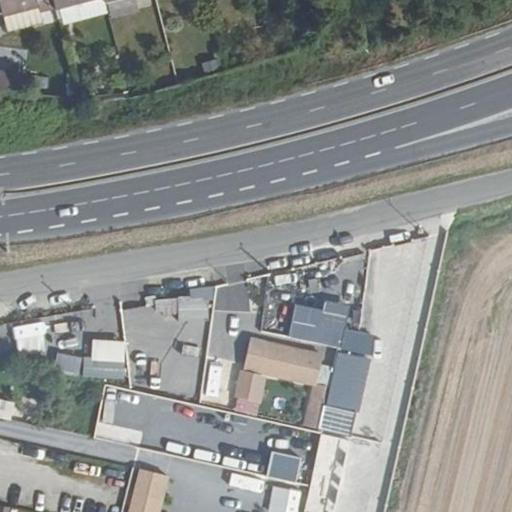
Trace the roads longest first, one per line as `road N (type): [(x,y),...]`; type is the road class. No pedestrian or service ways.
road 1 (trunk): [(511,44),(424,77),(194,138),(0,173)]
road 2 (unclassified): [(0,287),(302,235),(511,182)]
road 3 (trunk): [(208,178),(511,90)]
road 4 (unknown): [(411,207),(349,511)]
road 5 (trunk): [(208,178),(303,180),(511,125)]
road 6 (trunk): [(0,217),(208,178)]
